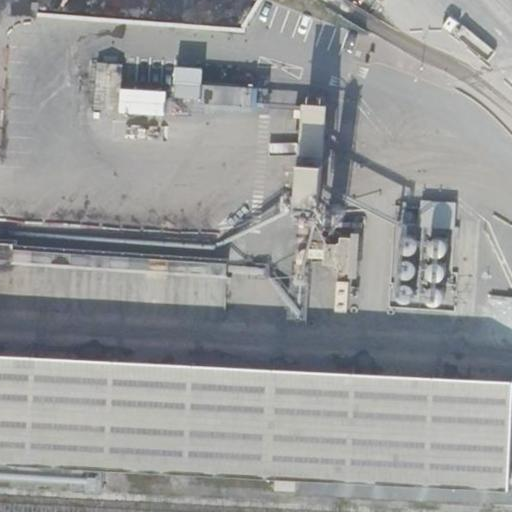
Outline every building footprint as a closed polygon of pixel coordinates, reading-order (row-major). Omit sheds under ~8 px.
[(199,80),(198,100),(250,104),(251,83),(199,80)] [(162,87),(117,84),(116,108),(161,111),(162,87)] [(330,121),(305,120),(299,205),(324,207),(330,121)] [(458,198),(421,196),(419,222),(457,224),(458,198)] [(312,220),(299,219),(296,277),(309,277),(312,220)] [(358,273),(361,228),(352,228),(352,232),(343,232),(340,267),(350,268),(349,272),(358,273)] [(413,232),(410,231),(409,231),(406,232),(403,234),(402,237),(401,240),(401,243),(404,247),(408,249),(411,249),(414,248),(417,246),(418,243),(419,240),(418,236),(416,233),(413,232)] [(443,234),(440,233),(439,233),(436,234),(433,236),(431,239),(431,242),(432,247),(434,249),(437,251),(441,251),(446,249),(448,247),(449,244),(449,241),(448,238),(446,235),(443,234)] [(337,239),(326,238),(325,259),(336,259),(337,239)] [(212,257),(16,243),(15,256),(211,270),(212,257)] [(412,256),(409,256),(408,255),(405,256),(402,258),(401,261),(400,265),(401,268),(403,271),(406,272),(408,273),(411,272),(414,271),(416,268),(417,264),(417,261),(415,259),(412,256)] [(409,280),(406,280),(406,279),(403,280),(400,283),(398,285),(398,288),(398,291),(400,294),(403,296),(406,297),(409,297),(412,295),(414,293),(415,288),(415,285),(413,283),(409,280)] [(440,281),(437,281),(436,281),(433,282),(430,284),(428,288),(428,291),(430,296),(432,298),(435,299),(438,299),(441,298),(444,296),(445,293),(446,290),(445,285),(443,283),(440,281)] [(409,306),(405,304),(404,304),(402,305),(399,307),(397,311),(397,314),(398,317),(400,319),(402,320),(405,321),(408,320),(410,319),(412,317),(413,314),(413,311),(411,308),(409,306)] [(439,308),(435,307),(434,307),(432,307),(430,309),(428,313),(428,315),(429,319),(431,320),(434,321),(436,321),(439,321),(441,318),(442,315),(442,313),(441,309),(439,308)] [(294,475),(507,487),(511,389),(511,377),(0,350),(0,459),(274,474),(294,475)] [(293,489),(294,475),(274,474),(273,488),(293,489)]
